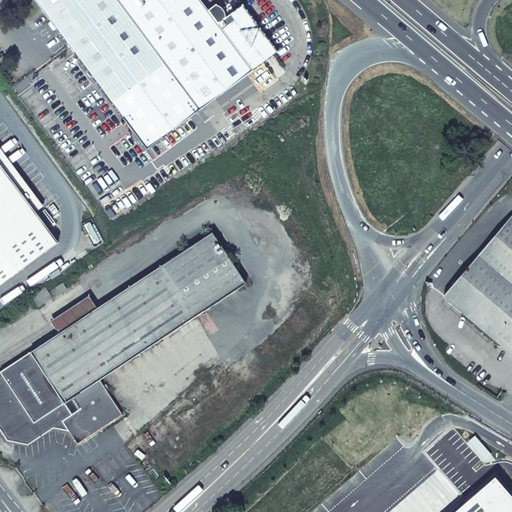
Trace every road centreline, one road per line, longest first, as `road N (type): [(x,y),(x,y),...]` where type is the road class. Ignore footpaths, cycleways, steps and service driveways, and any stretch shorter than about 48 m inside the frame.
road 1 (primary): [(372,302),(166,511)]
road 2 (motorway): [(377,241),(354,218),(341,183),(334,103),(343,79),(375,55),(432,57)]
road 3 (primary): [(194,511),(344,359)]
road 4 (primary): [(401,297),(511,164)]
road 5 (primary): [(511,141),(417,248)]
